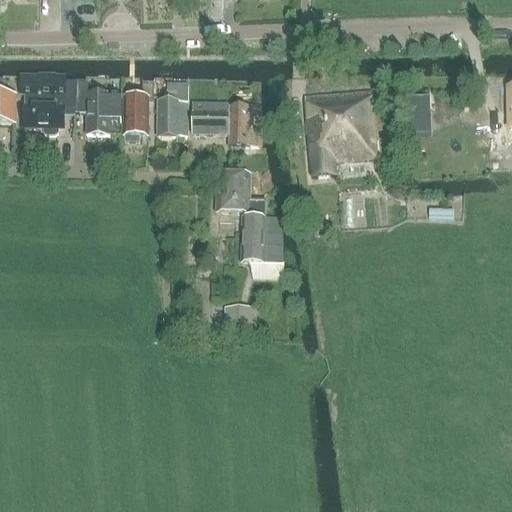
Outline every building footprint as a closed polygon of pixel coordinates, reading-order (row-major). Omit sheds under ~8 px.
[(0,126),(14,126),(15,98),(2,98),(2,94),(3,93),(3,83),(0,82),(0,126)] [(74,117),(75,85),(20,84),(20,98),(23,99),(23,132),(43,132),(43,136),(46,140),(54,140),(58,136),(58,133),(63,133),(63,119),(74,119),(74,117)] [(88,84),(75,85),(74,117),(86,117),(86,139),(120,140),(120,99),(109,99),(109,98),(88,97),(88,84)] [(153,86),(142,86),(141,102),(123,102),(123,140),(124,140),(125,146),(140,147),(139,140),(148,140),(148,103),(152,103),(153,86)] [(157,106),(157,140),(187,141),(188,87),(168,88),(168,106),(157,106)] [(335,166),(377,163),(371,95),(304,101),(311,180),(336,178),(335,166)] [(192,107),(191,138),(228,139),(228,150),(259,150),(259,110),(228,110),(228,108),(192,107)] [(264,204),(249,204),(250,179),(217,177),(216,216),(242,217),(241,266),(283,268),(280,222),(264,222),(264,204)] [(340,204),(376,201),(374,184),(338,187),(340,204)] [(225,341),(255,341),(255,311),(225,311),(225,341)]
